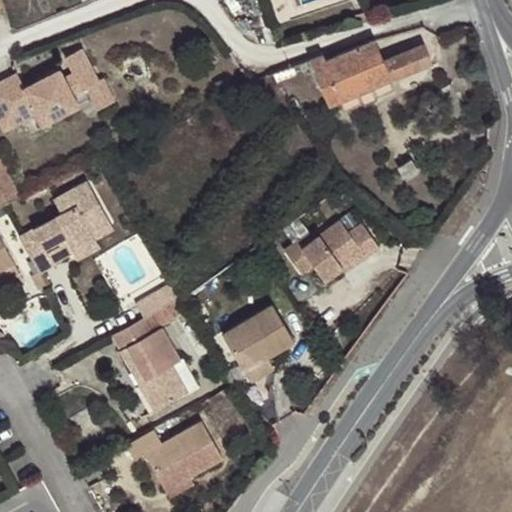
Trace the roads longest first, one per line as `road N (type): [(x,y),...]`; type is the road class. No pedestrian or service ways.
road 1 (residential): [(194,0),(253,54),(279,60),(462,0)]
road 2 (tertiary): [(511,183),(406,352)]
road 3 (tertiary): [(292,511),(406,352)]
road 4 (residential): [(0,383),(17,394),(80,511)]
road 5 (residential): [(0,51),(125,0)]
road 6 (tertiary): [(406,352),(511,284)]
